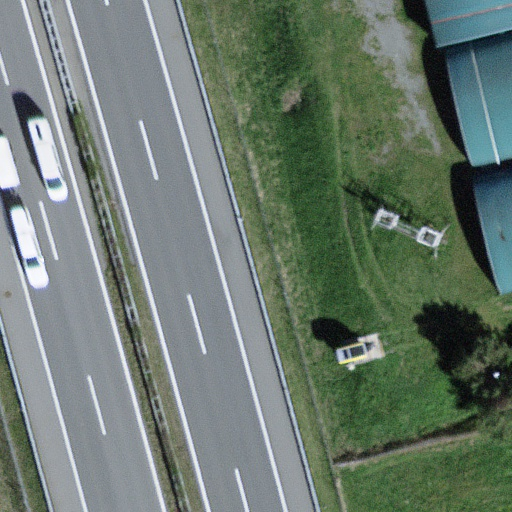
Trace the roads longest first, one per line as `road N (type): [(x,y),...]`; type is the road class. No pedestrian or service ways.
road 1 (motorway): [(249,511),(108,0)]
road 2 (motorway): [(0,62),(124,511)]
